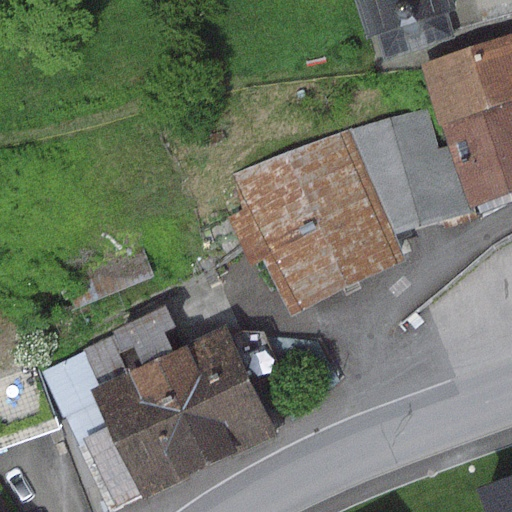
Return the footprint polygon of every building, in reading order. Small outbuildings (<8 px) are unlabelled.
[(356,0),(367,38),(374,36),(381,61),(453,38),(452,31),(447,14),(453,13),(449,0),(356,0)] [(433,129),(439,127),(511,103),(511,34),(419,66),(429,109),(433,129)] [(511,103),(439,127),(464,209),(511,193),(511,103)] [(429,109),(346,130),(390,237),(467,217),(464,209),(439,127),(433,129),(429,109)] [(346,130),(231,175),(240,212),(226,219),(247,267),(260,262),(287,316),(401,261),(390,237),(346,130)] [(63,318),(149,280),(141,261),(54,300),(63,318)] [(176,307),(122,334),(123,337),(48,373),(115,511),(124,511),(153,498),(156,505),(293,439),(266,384),(288,374),(270,336),(247,334),(240,337),(235,327),(185,352),(177,336),(187,331),(176,307)] [(37,363),(0,376),(0,451),(0,453),(63,430),(37,363)] [(511,511),(511,492),(481,503),(483,511),(511,511)]
